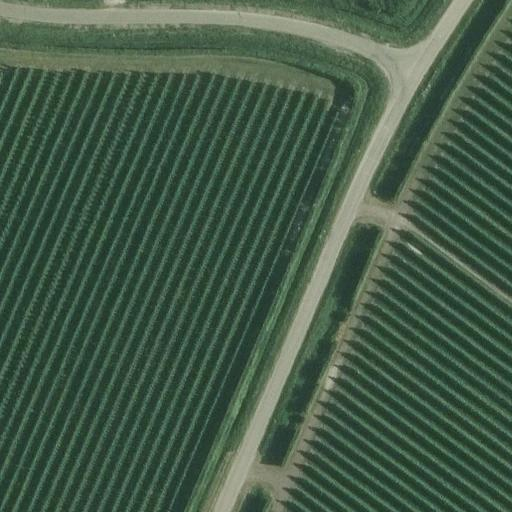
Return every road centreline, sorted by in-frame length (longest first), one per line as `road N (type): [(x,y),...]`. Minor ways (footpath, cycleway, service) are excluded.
road 1 (unclassified): [(227,511),(416,77)]
road 2 (unclassified): [(416,77),(324,37),(237,20),(0,10)]
